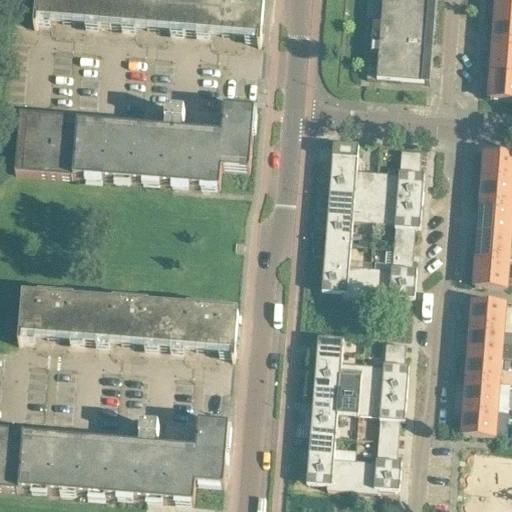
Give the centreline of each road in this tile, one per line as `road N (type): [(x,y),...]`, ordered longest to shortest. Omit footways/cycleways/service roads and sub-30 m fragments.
road 1 (residential): [(448,129),(458,177),(452,282),(439,296),(416,511)]
road 2 (residential): [(256,381),(291,118)]
road 3 (residential): [(295,70),(44,47)]
road 4 (residential): [(256,381),(19,363)]
road 5 (residential): [(448,129),(291,118)]
road 6 (residential): [(245,511),(256,381)]
road 7 (residential): [(455,0),(448,129)]
